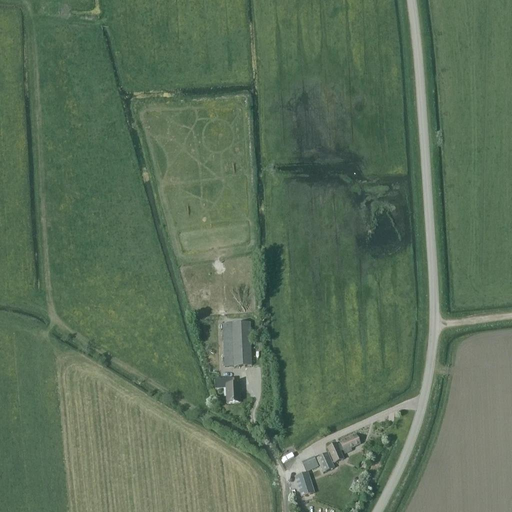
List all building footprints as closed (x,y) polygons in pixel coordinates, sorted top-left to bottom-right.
[(224,324),(225,368),(252,367),(250,323),(224,324)] [(233,386),(233,380),(214,380),(214,390),(225,390),(226,405),(239,404),(239,386),(233,386)] [(339,442),(341,445),(337,446),(336,443),(326,447),(333,463),(342,459),(339,451),(343,450),(344,453),(350,450),(349,448),(359,444),(355,435),(339,442)] [(334,469),(327,454),(315,460),(322,475),(334,469)] [(305,473),(316,468),(313,459),(301,464),(305,473)] [(310,480),(307,473),(294,478),(301,499),(311,495),(307,481),(310,480)]
